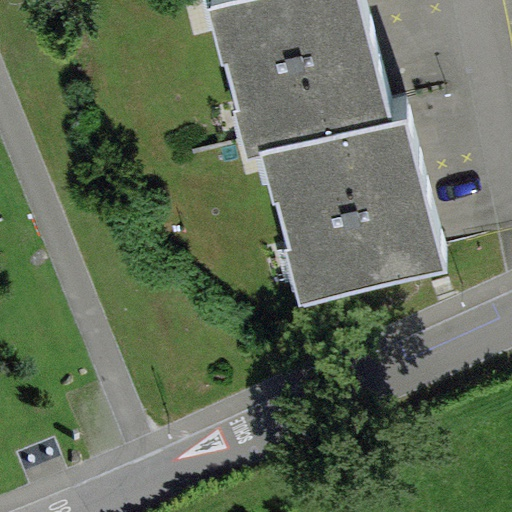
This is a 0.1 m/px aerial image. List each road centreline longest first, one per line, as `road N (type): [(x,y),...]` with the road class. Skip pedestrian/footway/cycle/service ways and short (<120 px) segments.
road 1 (residential): [(511,321),(80,511)]
road 2 (residential): [(470,0),(511,205)]
